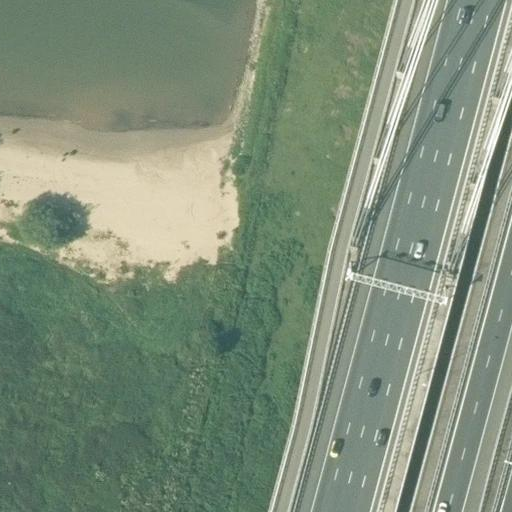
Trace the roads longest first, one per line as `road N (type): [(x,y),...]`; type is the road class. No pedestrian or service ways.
road 1 (unclassified): [(409,0),(274,511)]
road 2 (motorway): [(470,0),(335,511)]
road 3 (motorway): [(443,511),(511,252)]
